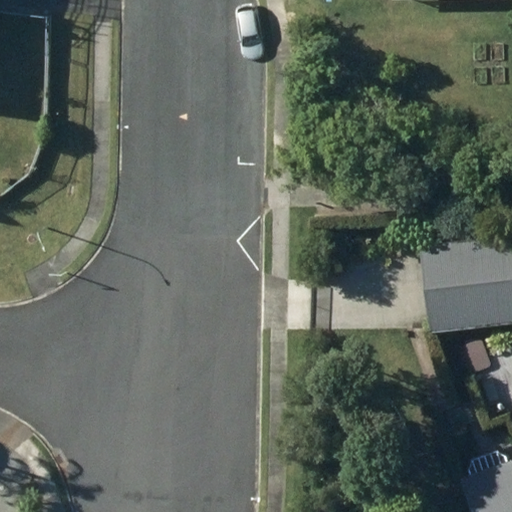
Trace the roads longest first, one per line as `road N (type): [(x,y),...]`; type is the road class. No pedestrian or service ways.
road 1 (residential): [(188,0),(186,220),(173,375)]
road 2 (residential): [(173,375),(0,358)]
road 3 (residential): [(173,375),(172,502)]
